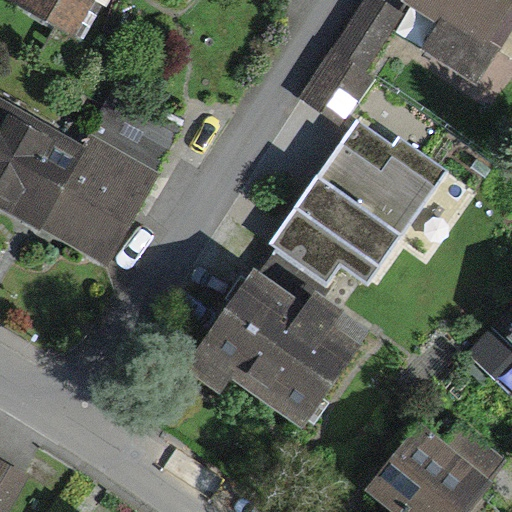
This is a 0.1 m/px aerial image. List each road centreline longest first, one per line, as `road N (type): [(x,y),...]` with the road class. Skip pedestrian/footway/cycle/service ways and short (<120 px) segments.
road 1 (residential): [(322,0),(63,417)]
road 2 (residential): [(211,511),(63,417)]
